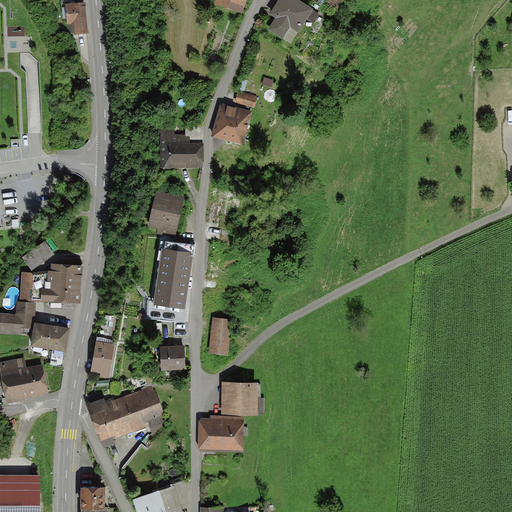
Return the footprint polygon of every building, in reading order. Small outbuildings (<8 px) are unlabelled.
[(212,0),(213,1),(237,10),(240,0),(212,0)] [(285,39),(306,6),(296,0),(274,0),(271,5),(277,9),(266,26),(285,39)] [(337,0),(321,0),(332,9),(337,0)] [(88,28),(87,28),(86,7),(86,2),(66,4),(68,26),(72,34),(88,33),(88,28)] [(234,99),(250,105),(253,96),(237,90),(234,99)] [(241,144),(249,114),(220,107),(213,138),(241,144)] [(160,167),(201,166),(201,145),(186,146),(186,140),(170,140),(170,132),(160,132),(160,167)] [(183,198),(156,192),(149,226),(159,228),(158,232),(175,236),(183,198)] [(55,255),(45,241),(22,257),(31,271),(55,255)] [(161,249),(154,304),(184,308),(191,256),(193,257),(195,245),(165,241),(164,249),(161,249)] [(83,265),(51,264),(50,270),(22,274),(21,301),(80,305),(81,295),(80,295),(81,275),(82,275),(83,265)] [(16,315),(0,313),(0,332),(21,334),(21,332),(34,332),(35,323),(36,303),(16,301),(16,315)] [(209,352),(228,354),(231,318),(213,317),(209,352)] [(34,332),(31,346),(53,350),(50,363),(61,365),(63,352),(66,352),(70,329),(35,323),(34,332)] [(96,342),(91,372),(101,374),(101,376),(109,378),(114,345),(96,342)] [(161,371),(186,370),(184,345),(160,346),(161,371)] [(48,393),(43,366),(27,369),(24,356),(0,360),(0,370),(6,404),(25,400),(25,397),(48,393)] [(260,383),(222,383),(222,415),(264,415),(264,398),(260,398),(260,383)] [(153,436),(166,425),(156,389),(154,390),(152,385),(115,400),(113,397),(105,400),(104,397),(85,405),(98,435),(104,448),(117,443),(115,438),(148,426),(153,436)] [(244,451),(244,416),(210,415),(209,419),(201,418),(199,421),(198,450),(244,451)] [(40,511),(41,475),(0,474),(0,511),(40,511)] [(183,511),(175,486),(133,500),(137,511),(183,511)] [(104,489),(81,489),(81,509),(82,509),(81,511),(107,511),(107,507),(104,507),(104,489)]
